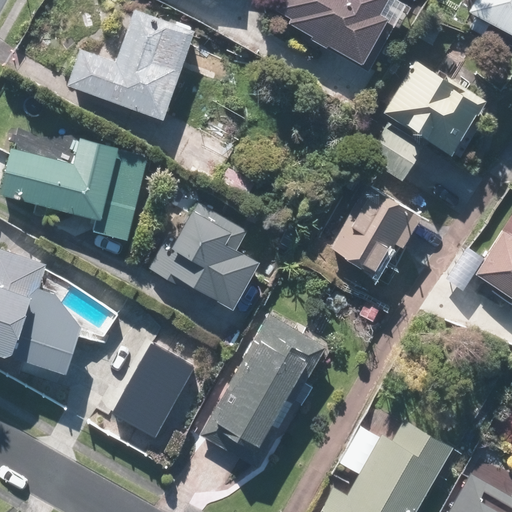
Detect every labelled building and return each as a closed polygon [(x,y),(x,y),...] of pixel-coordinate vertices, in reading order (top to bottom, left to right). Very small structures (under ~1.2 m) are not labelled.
[(275,0),(270,10),(287,20),(285,25),(366,71),(398,16),(387,10),(389,6),(383,2),(384,0),(275,0)] [(511,0),(469,0),(464,12),(511,36),(511,0)] [(110,103),(159,120),(191,30),(131,9),(113,61),(77,47),(62,85),(100,99),(102,100),(110,103)] [(234,46),(212,38),(196,82),(218,90),(234,46)] [(413,58),(380,114),(449,154),(482,98),(413,58)] [(211,99),(195,127),(178,118),(166,140),(226,173),(238,150),(228,144),(243,117),(211,99)] [(398,180),(422,145),(388,123),(365,158),(398,180)] [(115,147),(77,137),(71,162),(9,146),(0,180),(0,195),(93,219),(90,231),(124,240),(145,157),(114,150),(115,147)] [(364,183),(345,216),(327,247),(372,273),(389,242),(397,247),(417,213),(364,183)] [(187,208),(170,239),(164,236),(146,268),(183,288),(184,285),(228,309),(255,261),(233,249),(244,229),(196,202),(191,211),(187,208)] [(511,238),(500,231),(472,274),(511,300),(511,238)] [(51,292),(34,287),(43,263),(0,247),(0,354),(1,355),(61,372),(76,325),(51,292)] [(255,469),(323,345),(264,313),(197,437),(255,469)] [(106,410),(152,437),(193,365),(146,339),(106,410)] [(401,419),(390,439),(379,432),(345,493),(331,485),(315,511),(411,511),(449,445),(401,419)] [(444,511),(511,511),(511,497),(467,472),(444,511)]
